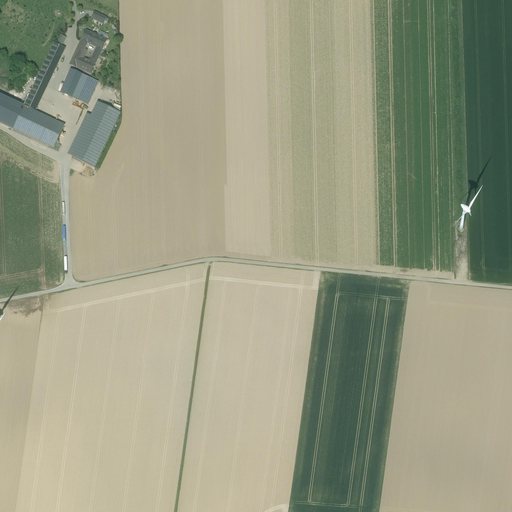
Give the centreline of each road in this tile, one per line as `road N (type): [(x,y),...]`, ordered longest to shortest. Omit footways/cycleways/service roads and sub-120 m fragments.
road 1 (track): [(0,301),(209,258),(511,289)]
road 2 (track): [(209,258),(175,511)]
road 3 (track): [(0,128),(65,162),(67,288)]
road 4 (track): [(60,160),(76,119),(50,104),(77,19),(71,0)]
